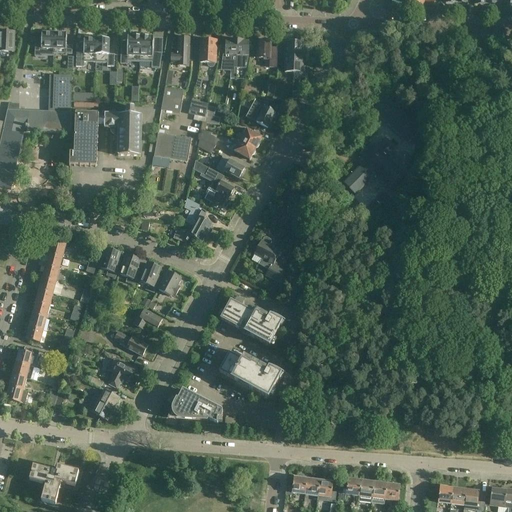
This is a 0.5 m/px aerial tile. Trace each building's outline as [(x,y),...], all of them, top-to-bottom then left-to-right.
[(0,32),(0,57),(14,58),(15,33),(0,32)] [(53,57),(54,34),(42,34),(41,46),(35,45),(35,57),(42,58),(42,56),(53,57)] [(53,57),(54,57),(54,54),(72,55),(73,46),(66,46),(67,35),(54,34),(53,57)] [(141,38),(128,37),(128,44),(127,53),(121,53),(121,65),(127,65),(128,62),(140,63),(141,38)] [(159,69),(162,53),(153,53),(154,38),(141,38),(140,63),(152,63),(152,69),(159,69)] [(84,53),(77,53),(76,68),(84,68),(84,63),(96,63),(97,40),(84,39),(84,53)] [(192,45),(190,45),(190,39),(179,39),(178,56),(171,56),(171,66),(179,66),(179,69),(189,69),(189,62),(192,62),(192,45)] [(108,67),(114,68),(115,56),(109,55),(109,40),(97,40),(96,63),(108,64),(108,67)] [(203,40),(203,41),(201,41),(200,64),(216,64),(218,42),(215,42),(216,40),(203,40)] [(237,80),(237,69),(238,41),(227,41),(226,56),(231,56),(231,80),(237,80)] [(249,42),(238,41),(237,69),(246,69),(249,57),(249,42)] [(277,48),(271,48),(271,42),(259,42),(259,51),(258,51),(258,59),(269,60),(269,69),(277,69),(277,48)] [(297,54),(297,43),(286,43),(285,73),(294,73),(295,54),(297,54)] [(305,44),(297,43),(297,54),(295,54),(294,73),(303,74),(304,57),(307,57),(308,47),(304,47),(305,44)] [(71,114),(72,78),(50,77),(49,113),(19,112),(19,107),(18,107),(9,107),(5,124),(0,122),(0,144),(1,144),(0,147),(0,188),(12,191),(24,136),(20,135),(21,131),(24,129),(29,129),(28,133),(71,134),(71,114)] [(165,90),(161,111),(162,112),(161,120),(165,120),(166,112),(180,115),(184,93),(165,90)] [(374,110),(408,144),(421,131),(386,97),(374,110)] [(205,117),(207,109),(208,106),(192,102),(189,115),(205,118),(205,117)] [(263,112),(256,123),(267,129),(275,113),(259,104),(257,108),(263,112)] [(118,156),(140,157),(141,116),(134,116),(134,107),(127,107),(126,115),(104,115),(104,117),(104,127),(104,128),(110,128),(111,132),(114,135),(118,137),(118,156)] [(369,112),(364,118),(367,122),(373,116),(369,112)] [(99,114),(75,114),(74,154),(70,154),(69,167),(97,168),(98,126),(104,127),(104,117),(99,116),(99,114)] [(210,126),(218,127),(219,120),(213,119),(205,117),(205,118),(203,125),(210,126)] [(241,142),(256,150),(262,138),(245,129),(242,135),(244,136),(241,142)] [(202,130),(200,139),(215,147),(218,143),(218,141),(210,136),(212,133),(202,130)] [(191,140),(158,134),(154,157),(187,163),(191,140)] [(215,147),(200,139),(199,146),(211,153),(215,147)] [(360,160),(364,164),(344,184),(356,195),(375,175),(392,191),(406,176),(389,159),(398,150),(386,139),(378,148),(375,145),(368,152),(365,149),(359,154),(362,158),(360,160)] [(238,147),(236,146),(231,144),(228,149),(250,161),(256,150),(241,142),(238,147)] [(223,164),(220,170),(239,180),(245,170),(230,161),(227,167),(223,164)] [(205,176),(208,169),(195,162),(194,170),(205,176)] [(216,193),(217,193),(210,206),(220,212),(227,198),(229,199),(234,189),(216,180),(211,190),(216,192),(216,193)] [(333,186),(338,192),(343,187),(337,181),(333,186)] [(339,192),(344,198),(347,194),(342,189),(339,192)] [(193,211),(196,205),(187,200),(185,206),(193,211)] [(190,225),(194,227),(207,234),(210,235),(213,229),(211,228),(213,225),(204,220),(206,215),(200,212),(202,208),(196,205),(193,211),(192,212),(196,214),(190,225)] [(148,232),(150,224),(142,222),(141,231),(148,232)] [(210,235),(207,234),(194,227),(191,232),(187,230),(186,232),(177,229),(173,240),(186,244),(187,242),(191,244),(193,239),(202,244),(204,240),(206,241),(210,235)] [(276,282),(282,270),(274,266),(281,252),(270,246),(272,243),(271,240),(267,238),(264,239),(255,256),(262,260),(259,265),(268,270),(265,277),(276,282)] [(52,242),(48,255),(63,258),(66,246),(52,242)] [(116,267),(121,255),(107,250),(100,269),(108,272),(107,276),(116,279),(119,268),(116,267)] [(60,271),(63,258),(48,255),(45,267),(60,271)] [(135,286),(137,281),(134,280),(140,261),(127,257),(120,275),(127,278),(126,283),(135,286)] [(96,267),(98,260),(91,258),(88,265),(96,267)] [(161,270),(148,264),(140,282),(147,286),(145,290),(154,294),(156,289),(154,288),(161,270)] [(96,267),(88,265),(86,272),(93,275),(96,267)] [(57,283),(60,271),(45,267),(42,279),(57,283)] [(168,273),(159,290),(171,297),(172,296),(175,298),(180,288),(177,287),(181,280),(168,273)] [(53,295),(57,283),(42,279),(39,291),(53,295)] [(92,293),(94,286),(86,284),(84,290),(92,293)] [(90,299),(92,293),(84,290),(82,296),(90,299)] [(50,307),(53,295),(39,291),(36,304),(50,307)] [(148,307),(151,302),(146,299),(143,305),(148,307)] [(251,335),(250,337),(269,347),(280,327),(281,328),(284,324),(285,325),(285,324),(283,323),(281,321),(279,320),(277,319),(278,317),(271,314),(269,318),(234,299),(232,303),(230,302),(220,321),(240,331),(241,329),(251,335)] [(149,308),(154,311),(157,304),(152,302),(149,308)] [(47,320),(50,307),(36,304),(32,316),(47,320)] [(80,315),(82,308),(75,306),(73,313),(80,315)] [(139,320),(136,327),(140,329),(141,328),(145,330),(148,325),(157,331),(163,321),(144,310),(139,320)] [(80,315),(73,313),(70,321),(77,323),(80,315)] [(44,332),(47,320),(32,316),(29,328),(44,332)] [(40,344),(44,332),(29,328),(26,341),(40,344)] [(72,339),(74,332),(67,330),(65,337),(72,339)] [(95,335),(83,331),(80,341),(92,344),(95,335)] [(118,333),(114,340),(128,348),(127,349),(142,358),(149,347),(133,338),(132,340),(118,333)] [(72,339),(65,337),(62,345),(70,347),(72,339)] [(115,360),(117,355),(104,349),(102,353),(115,360)] [(19,351),(16,364),(30,368),(34,355),(19,351)] [(250,388),(249,390),(268,400),(279,380),(280,381),(283,377),(284,377),(282,376),(280,374),(278,373),(276,372),(277,370),(270,366),(268,371),(233,352),(231,355),(229,354),(219,373),(239,384),(240,382),(250,388)] [(117,391),(124,380),(129,383),(136,371),(115,360),(109,372),(114,375),(108,386),(117,391)] [(27,380),(30,368),(16,364),(13,376),(27,380)] [(60,376),(63,369),(55,366),(53,373),(60,376)] [(58,383),(60,376),(53,373),(51,381),(58,383)] [(13,376),(9,388),(24,392),(27,380),(13,376)] [(90,383),(90,385),(100,390),(103,384),(90,376),(87,381),(90,383)] [(29,393),(24,392),(9,388),(6,401),(25,406),(29,393)] [(220,410),(185,392),(182,391),(178,400),(177,400),(175,404),(176,404),(168,419),(208,422),(206,425),(211,426),(213,423),(218,426),(218,424),(222,424),(222,419),(222,413),(220,410)] [(49,398),(56,400),(58,394),(51,392),(49,398)] [(102,397),(97,394),(94,400),(115,411),(120,401),(105,392),(102,397)] [(56,400),(54,408),(53,411),(60,413),(65,396),(58,394),(56,400)] [(47,406),(54,408),(56,400),(49,398),(47,406)] [(108,423),(115,411),(94,400),(86,414),(92,418),(94,415),(108,423)] [(236,419),(226,419),(225,427),(235,428),(236,419)] [(80,474),(59,468),(58,468),(57,473),(34,467),(30,482),(46,486),(41,503),(56,507),(62,484),(76,488),(80,474)] [(307,480),(301,479),(301,477),(296,476),(295,478),(294,478),(292,495),(305,496),(307,480)] [(361,481),(358,481),(358,479),(352,479),(351,480),(348,480),(347,486),(340,485),(338,500),(345,501),(346,496),(359,498),(361,481)] [(307,480),(305,496),(318,498),(320,482),(307,480)] [(374,483),(361,481),(359,498),(358,503),(371,504),(372,499),(374,483)] [(334,483),(320,482),(318,498),(331,500),(334,483)] [(384,501),(386,485),(374,483),(372,499),(371,504),(384,506),(384,501)] [(400,487),(386,485),(384,501),(398,503),(400,487)] [(454,489),(448,489),(448,487),(442,486),(441,488),(440,488),(438,504),(452,505),(454,489)] [(465,507),(467,491),(454,489),(452,505),(465,507)] [(507,511),(511,511),(511,491),(507,491),(507,492),(492,490),(491,506),(505,508),(505,509),(508,510),(507,511)] [(480,493),(467,491),(465,507),(477,509),(480,493)]
